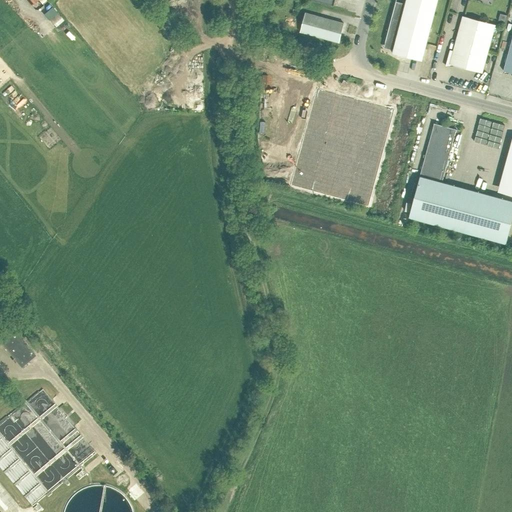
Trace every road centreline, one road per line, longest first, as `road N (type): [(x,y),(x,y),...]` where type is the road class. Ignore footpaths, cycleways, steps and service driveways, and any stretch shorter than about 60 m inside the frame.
road 1 (track): [(239,201),(286,369),(226,511)]
road 2 (unclassified): [(370,0),(358,45),(368,73),(511,113)]
road 3 (track): [(232,34),(224,140),(239,201)]
